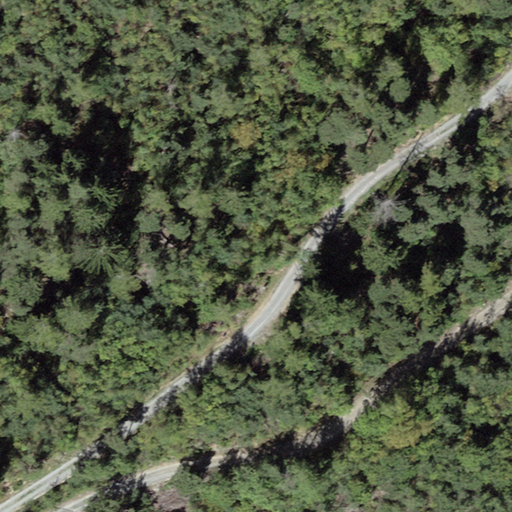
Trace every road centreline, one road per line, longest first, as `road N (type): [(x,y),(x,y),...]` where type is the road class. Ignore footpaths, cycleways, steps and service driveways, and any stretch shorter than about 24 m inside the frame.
road 1 (track): [(0,501),(250,314),(386,164),(511,69)]
road 2 (track): [(511,285),(315,432),(146,465),(74,511)]
